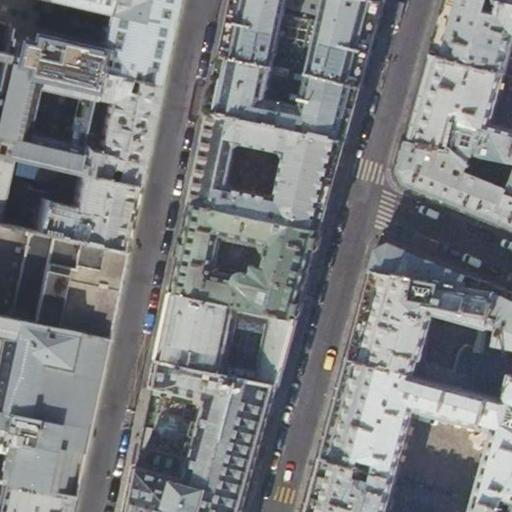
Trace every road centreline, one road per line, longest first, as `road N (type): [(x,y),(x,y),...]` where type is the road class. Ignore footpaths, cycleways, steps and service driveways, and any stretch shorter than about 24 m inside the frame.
road 1 (tertiary): [(201,0),(93,511)]
road 2 (residential): [(273,511),(361,198)]
road 3 (residential): [(361,198),(415,0)]
road 4 (residential): [(511,262),(361,198)]
